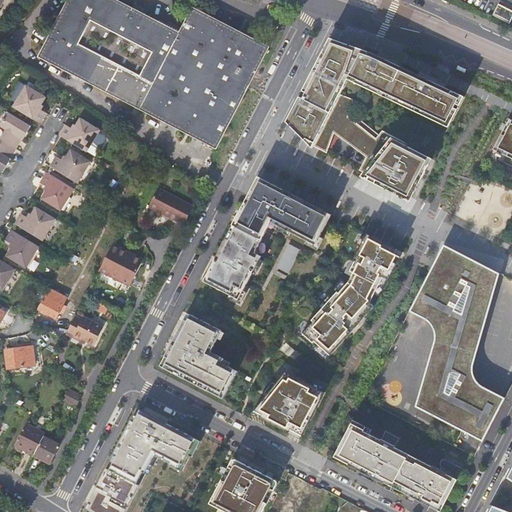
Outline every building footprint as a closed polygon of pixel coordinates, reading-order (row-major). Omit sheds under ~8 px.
[(194,3),(181,28),(121,0),(66,0),(39,56),(219,144),(272,41),(194,3)] [(511,22),(511,20),(511,8),(499,3),(494,14),(511,22)] [(373,160),(360,177),(408,203),(431,160),(411,149),(412,147),(381,131),(378,136),(348,114),(351,101),(339,95),(348,77),(449,125),(463,97),(371,54),(328,39),(285,123),(311,149),(312,147),(325,154),(339,135),(373,160)] [(40,109),(38,108),(40,103),(45,97),(25,85),(12,106),(39,123),(46,112),(40,109)] [(22,139),(24,135),(23,134),(24,130),(26,132),(26,131),(30,125),(7,112),(0,122),(0,125),(5,129),(6,132),(3,133),(0,137),(0,138),(14,148),(20,138),(22,139)] [(511,120),(508,118),(493,149),(511,158),(511,120)] [(76,126),(74,130),(71,128),(66,125),(60,135),(61,136),(87,152),(92,144),(100,131),(100,130),(81,119),(76,126)] [(106,134),(100,131),(92,144),(98,148),(101,147),(106,137),(106,134)] [(9,157),(14,148),(0,138),(0,170),(2,172),(6,166),(6,165),(4,164),(6,161),(8,163),(8,162),(10,158),(9,157)] [(67,158),(64,161),(62,160),(57,156),(50,167),(77,184),(90,163),(71,150),(67,158)] [(46,187),(48,188),(46,192),(41,199),(61,211),(74,190),(46,174),(40,184),(46,187)] [(235,228),(206,284),(237,300),(259,258),(253,254),(269,223),(314,246),(330,215),(257,178),(243,205),(246,207),(242,214),(248,217),(241,231),(235,228)] [(149,207),(156,210),(162,214),(183,225),(193,206),(158,188),(149,207)] [(202,283),(206,284),(235,228),(241,231),(248,217),(242,214),(246,207),(243,205),(202,283)] [(43,241),(55,220),(36,208),(32,215),(29,220),(27,218),(21,215),(15,225),(43,241)] [(6,241),(11,244),(13,246),(11,250),(7,257),(26,269),(39,247),(12,231),(6,241)] [(396,250),(366,234),(351,261),(354,263),(349,272),(352,274),(347,283),(338,294),(336,292),(310,322),(312,323),(301,335),(312,345),(313,343),(329,357),(374,306),(369,302),(382,278),(387,281),(399,258),(394,255),(396,250)] [(143,260),(112,244),(98,271),(129,286),(143,260)] [(299,251),(288,245),(276,268),(287,274),(299,251)] [(433,346),(415,408),(482,442),(505,398),(483,387),(479,384),(476,380),(475,377),(473,374),(473,369),(473,366),(475,359),(499,274),(443,245),(409,312),(424,320),(427,322),(429,324),(431,327),(433,330),(434,334),(434,337),(434,341),(433,346)] [(0,288),(3,291),(15,270),(0,260),(0,288)] [(66,297),(49,289),(48,290),(39,309),(56,318),(66,297)] [(78,317),(75,316),(66,334),(80,341),(81,339),(86,341),(94,345),(103,327),(84,317),(82,320),(78,317)] [(221,332),(190,316),(190,317),(187,323),(183,321),(164,358),(167,360),(162,369),(183,380),(186,376),(199,383),(197,387),(207,392),(209,388),(224,397),(237,373),(221,365),(223,360),(210,353),(221,332)] [(312,345),(301,335),(299,338),(325,361),(329,357),(313,343),(312,345)] [(34,365),(32,346),(6,350),(8,369),(34,365)] [(162,369),(167,360),(164,358),(159,368),(162,369)] [(290,431),(301,437),(309,422),(324,393),(284,373),(254,413),(264,418),(290,431)] [(186,376),(183,380),(197,387),(199,383),(186,376)] [(78,395),(84,384),(74,378),(62,400),(76,406),(81,396),(78,395)] [(209,388),(207,392),(223,401),(224,397),(209,388)] [(200,442),(137,409),(85,510),(87,511),(124,511),(138,485),(136,484),(142,472),(145,473),(154,455),(170,463),(169,465),(181,471),(194,447),(196,449),(200,442)] [(264,418),(254,413),(251,416),(300,441),(301,437),(290,431),(264,418)] [(34,454),(43,437),(45,433),(26,423),(15,445),(34,454)] [(431,467),(417,460),(414,465),(409,463),(412,457),(394,448),(399,440),(385,432),(380,441),(363,432),(364,431),(358,428),(351,424),(334,458),(348,465),(347,466),(383,485),(384,484),(385,481),(400,489),(398,491),(405,495),(406,492),(411,494),(409,497),(430,507),(431,504),(442,510),(462,470),(445,460),(441,461),(440,464),(441,468),(440,470),(432,466),(431,467)] [(59,445),(43,437),(34,454),(50,462),(59,445)] [(230,462),(229,464),(208,504),(223,511),(261,511),(276,486),(276,485),(277,484),(277,483),(277,482),(276,482),(276,481),(275,480),(254,470),(239,462),(236,461),(235,460),(234,460),(232,460),(232,461),(230,462)] [(511,511),(511,461),(485,511),(511,511)] [(385,481),(384,484),(398,491),(400,489),(385,481)]
